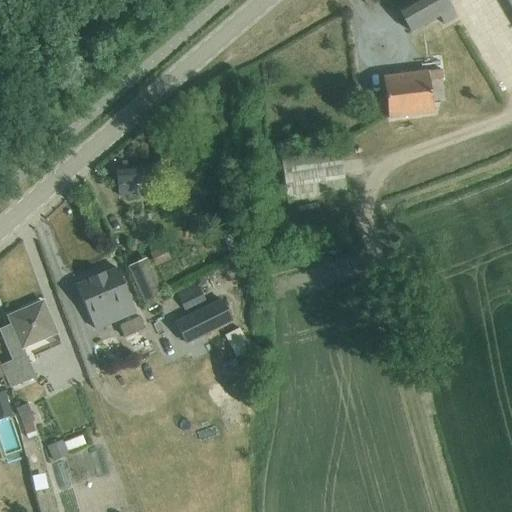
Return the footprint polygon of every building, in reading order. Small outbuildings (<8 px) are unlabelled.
[(443,24),(458,16),(448,0),(411,0),(398,8),(412,32),(439,16),(443,24)] [(444,51),(425,54),(427,65),(446,62),(444,51)] [(431,79),(445,77),(444,69),(385,76),(389,117),(435,112),(431,79)] [(161,151),(162,172),(178,171),(175,120),(165,120),(166,131),(166,150),(161,151)] [(340,145),(279,154),(287,205),(348,196),(340,145)] [(136,187),(155,184),(153,168),(117,172),(120,195),(137,193),(136,187)] [(155,267),(170,260),(164,247),(149,255),(155,267)] [(145,304),(162,296),(148,263),(130,271),(145,304)] [(90,281),(76,287),(94,330),(135,313),(117,269),(103,275),(102,273),(89,279),(90,281)] [(222,301),(175,325),(184,343),(231,320),(222,301)] [(6,368),(9,377),(14,389),(37,379),(25,350),(55,336),(42,304),(10,318),(15,333),(4,337),(15,364),(6,368)] [(143,316),(126,320),(134,354),(151,351),(143,316)] [(245,337),(240,326),(225,334),(230,345),(245,337)] [(0,381),(9,377),(6,368),(0,353),(0,381)] [(4,390),(0,391),(0,414),(11,410),(4,390)] [(26,431),(39,427),(31,401),(18,405),(26,431)] [(0,418),(3,447),(20,446),(17,417),(0,418)] [(63,438),(48,444),(54,459),(68,453),(68,451),(86,444),(82,434),(64,441),(63,438)] [(42,492),(52,488),(46,474),(36,478),(42,492)]
